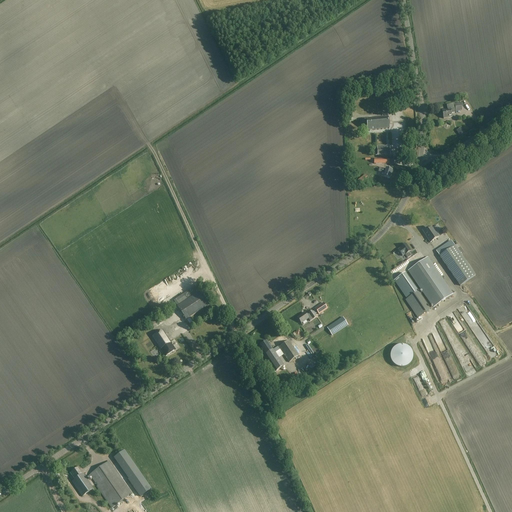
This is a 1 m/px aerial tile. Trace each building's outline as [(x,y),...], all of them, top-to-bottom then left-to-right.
[(443,118),(452,117),(451,113),(455,113),(454,104),(447,105),(447,110),(442,111),(443,118)] [(388,120),(388,117),(371,118),(362,118),(363,122),(368,122),(368,131),(389,129),(389,125),(390,124),(390,120),(388,120)] [(386,148),(386,145),(377,146),(377,149),(375,149),(376,155),(390,154),(390,152),(391,152),(391,150),(390,150),(390,148),(386,148)] [(390,178),(392,170),(385,168),(385,170),(379,168),(378,171),(384,173),(383,176),(390,178)] [(365,175),(358,180),(361,184),(365,181),(368,178),(365,175)] [(435,233),(432,227),(428,229),(427,227),(422,230),(424,232),(428,238),(427,238),(430,242),(438,236),(436,232),(435,233)] [(461,287),(476,276),(462,255),(465,253),(459,243),(440,257),(461,287)] [(411,256),(408,252),(411,251),(406,244),(401,248),(399,250),(403,256),(405,255),(407,258),(411,256)] [(433,307),(454,294),(428,257),(408,271),(433,307)] [(418,319),(431,310),(419,292),(405,273),(394,281),(407,300),(406,301),(418,319)] [(186,320),(211,304),(198,284),(173,301),(186,320)] [(319,315),(328,309),(324,303),(315,310),(319,315)] [(316,317),(312,311),(309,313),(309,314),(307,316),(305,313),(298,318),(301,323),(308,319),(310,322),(316,317)] [(332,335),(348,325),(343,317),(327,328),(332,335)] [(470,327),(473,331),(478,326),(474,323),(470,327)] [(165,358),(176,351),(162,331),(151,338),(165,358)] [(299,356),(289,341),(279,347),(278,346),(272,350),(266,341),(259,346),(276,371),(283,366),(274,353),(280,349),(289,362),(299,356)] [(402,368),(403,368),(404,368),(405,368),(405,367),(406,367),(407,367),(408,366),(409,365),(410,364),(411,364),(411,363),(412,362),(412,361),(412,360),(413,359),(413,358),(413,357),(413,356),(413,355),(413,354),(412,353),(412,352),(412,351),(411,350),(410,349),(409,348),(408,347),(407,347),(406,346),(405,346),(404,345),(403,345),(402,345),(401,345),(400,345),(399,346),(398,346),(397,346),(396,347),(395,348),(394,348),(393,349),(393,350),(392,350),(392,351),(391,352),(391,353),(391,354),(391,355),(390,356),(390,357),(391,358),(391,359),(391,360),(391,361),(392,362),(392,363),(393,364),(394,365),(395,365),(396,366),(396,367),(397,367),(398,367),(399,368),(400,368),(401,368),(402,368)] [(153,489),(125,450),(114,458),(141,497),(153,489)] [(132,494),(109,461),(90,475),(90,476),(86,478),(83,474),(82,474),(78,468),(72,472),(76,479),(72,482),(82,497),(93,489),(86,479),(91,476),(113,508),(132,494)]
